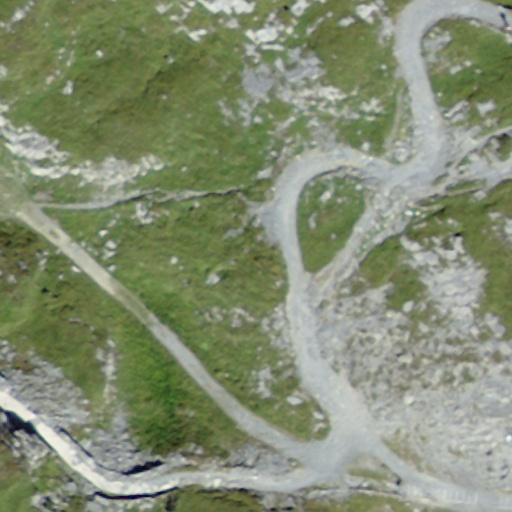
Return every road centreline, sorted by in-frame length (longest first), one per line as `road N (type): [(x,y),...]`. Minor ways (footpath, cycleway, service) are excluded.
road 1 (track): [(511,24),(450,0),(415,15),(408,30),(430,129),(420,167),(391,173),(333,159),(290,179),(289,270),(306,359),(349,445)]
road 2 (track): [(0,195),(92,266),(251,424),(306,450),(349,445)]
road 3 (track): [(349,445),(374,447),(449,493),(511,502)]
